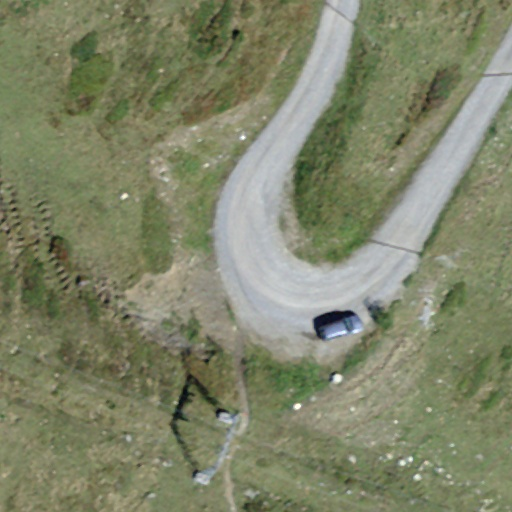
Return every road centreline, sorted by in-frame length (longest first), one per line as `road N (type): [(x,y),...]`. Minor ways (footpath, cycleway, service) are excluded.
road 1 (track): [(274,290),(334,302),(388,247),(511,49)]
road 2 (track): [(340,0),(307,105),(249,198),(246,254),(274,290)]
